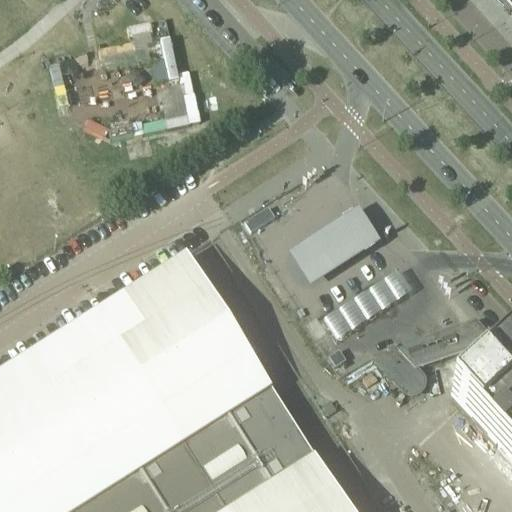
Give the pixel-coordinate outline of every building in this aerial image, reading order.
[(511,0),(497,0),(511,16),(511,0)] [(136,43),(102,48),(105,68),(139,63),(136,43)] [(176,46),(156,50),(164,95),(184,91),(176,46)] [(90,66),(87,47),(56,52),(61,84),(78,81),(76,68),(90,66)] [(166,119),(144,123),(147,141),(193,134),(189,104),(164,108),(166,119)] [(94,122),(80,125),(84,150),(98,148),(94,122)] [(140,159),(120,163),(123,176),(143,172),(140,159)] [(266,211),(242,226),(248,236),(272,221),(266,211)] [(355,214),(285,257),(307,292),(377,249),(355,214)] [(342,511),(183,262),(0,377),(0,511),(342,511)] [(396,275),(320,324),(333,344),(409,295),(396,275)] [(370,360),(401,395),(403,396),(404,397),(406,397),(408,398),(410,398),(411,397),(413,397),(415,396),(416,395),(417,393),(418,392),(419,390),(420,388),(420,386),(420,385),(419,383),(418,381),(417,380),(412,374),(475,352),(479,349),(486,344),(486,343),(487,342),(487,341),(487,340),(486,339),(473,325),(370,360)] [(511,354),(506,348),(497,356),(496,357),(453,396),(452,397),(452,398),(451,399),(451,400),(451,401),(451,403),(451,404),(452,405),(453,406),(511,470),(511,354)] [(343,364),(336,354),(326,361),(333,371),(343,364)]
